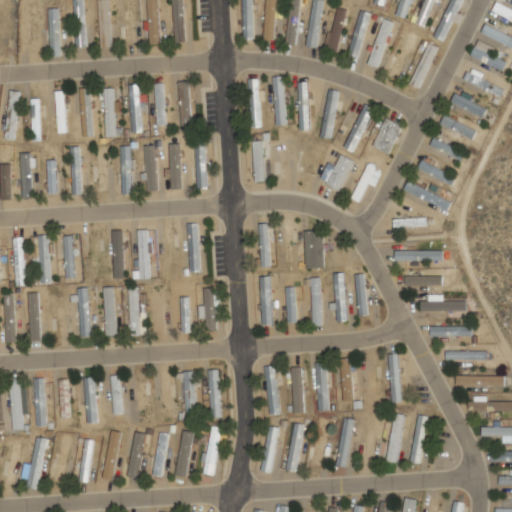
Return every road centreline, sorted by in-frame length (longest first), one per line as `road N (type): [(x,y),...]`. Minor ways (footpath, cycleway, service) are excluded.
road 1 (residential): [(236,511),(248,444),(248,347),(225,0)]
road 2 (residential): [(0,72),(265,58),(364,79),(426,112)]
road 3 (residential): [(0,362),(372,337),(413,323)]
road 4 (residential): [(362,233),(301,198),(0,217)]
road 5 (residential): [(480,511),(484,494),(466,427),(362,233)]
road 6 (residential): [(362,233),(482,0)]
road 7 (residential): [(0,505),(240,489)]
road 8 (residential): [(240,489),(479,470)]
